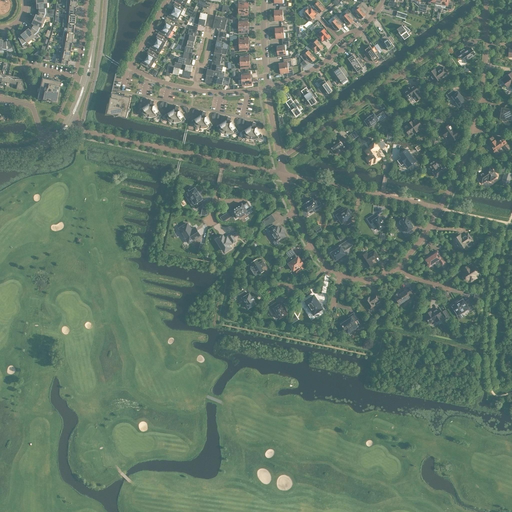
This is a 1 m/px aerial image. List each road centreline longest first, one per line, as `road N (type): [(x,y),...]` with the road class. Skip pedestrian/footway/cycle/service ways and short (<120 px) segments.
road 1 (residential): [(279,158),(485,13)]
road 2 (residential): [(282,174),(316,252),(354,279),(399,266),(439,207)]
road 3 (residential): [(69,119),(91,132),(282,174)]
road 4 (residential): [(266,87),(193,91),(133,70),(167,0)]
road 5 (residential): [(439,207),(475,118),(485,13)]
road 6 (residential): [(282,174),(439,207)]
road 7 (residential): [(266,87),(325,61),(383,0)]
